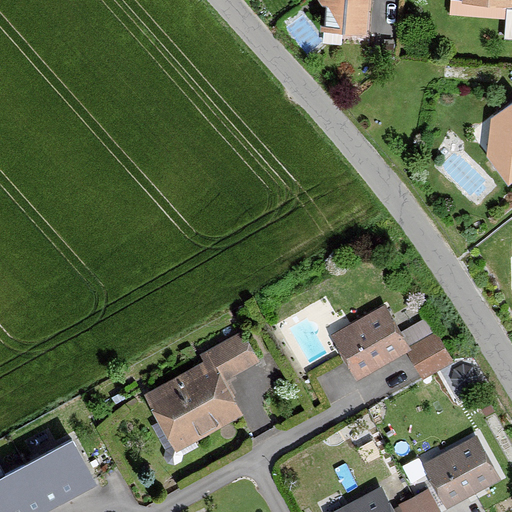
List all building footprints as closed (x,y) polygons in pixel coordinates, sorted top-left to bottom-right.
[(359,0),(315,0),(315,28),(359,29),(359,0)] [(511,5),(503,5),(501,37),(511,37),(511,5)] [(511,96),(509,93),(484,117),(480,154),(501,183),(511,175),(511,96)] [(382,297),(327,327),(354,376),(407,346),(382,297)] [(435,331),(407,346),(421,373),(450,357),(435,331)] [(250,338),(141,402),(172,453),(238,413),(221,383),(262,359),(250,338)] [(64,429),(0,464),(0,511),(34,511),(93,480),(64,429)] [(425,486),(397,500),(402,511),(441,511),(443,511),(439,504),(494,476),(474,436),(415,466),(425,486)] [(390,511),(376,484),(323,511),(390,511)]
